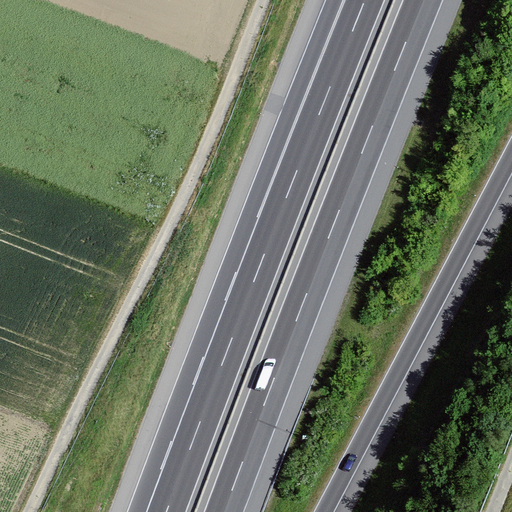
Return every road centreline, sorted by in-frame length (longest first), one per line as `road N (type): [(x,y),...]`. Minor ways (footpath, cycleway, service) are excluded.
road 1 (track): [(31,511),(161,245),(264,0)]
road 2 (motorway): [(224,511),(423,0)]
road 3 (motorway): [(324,511),(511,155)]
road 4 (motorway): [(275,224),(166,511)]
road 5 (motorway): [(365,0),(275,224)]
road 6 (motorway): [(344,0),(275,224)]
